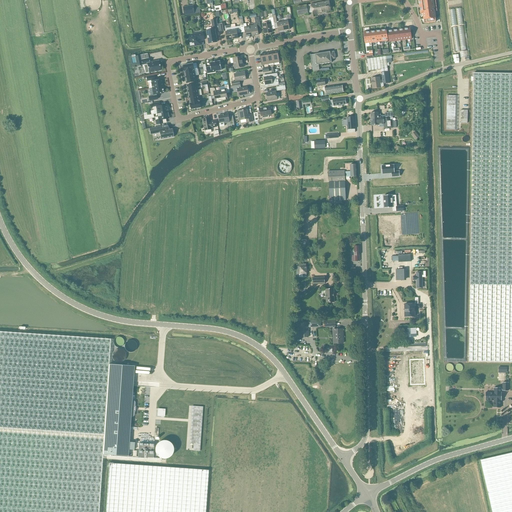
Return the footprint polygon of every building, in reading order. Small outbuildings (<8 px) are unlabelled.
[(419,0),(421,13),(423,13),(424,23),(436,22),(434,12),(437,11),(435,0),(419,0)] [(297,6),(298,16),(308,14),(308,13),(313,12),(313,14),(331,11),(329,1),(312,4),(312,5),(307,6),(307,5),(297,6)] [(220,16),(219,10),(226,9),(226,4),(215,5),(216,16),(220,16)] [(200,8),(194,9),(193,6),(184,7),(185,15),(195,14),(200,13),(200,8)] [(251,26),(252,36),(259,34),(257,25),(257,23),(260,23),(259,17),(254,18),(255,23),(254,24),(254,25),(251,26)] [(274,23),(273,18),(268,19),(269,22),(263,24),(265,34),(272,32),(271,26),(274,26),(274,23)] [(224,23),(220,23),(221,32),(225,31),(227,40),(232,39),(231,31),(231,27),(230,25),(225,26),(224,23)] [(244,27),(246,37),(252,36),(251,26),(247,27),(246,24),(244,24),(244,27)] [(231,31),(232,39),(238,38),(237,33),(242,32),(240,26),(231,27),(231,31)] [(209,43),(217,42),(215,29),(207,31),(209,43)] [(189,41),(190,47),(200,45),(199,40),(200,40),(205,40),(203,32),(199,33),(199,34),(192,35),(192,36),(188,36),(189,39),(188,39),(189,41)] [(310,55),(313,71),(315,70),(315,71),(319,70),(319,64),(332,62),(331,59),(335,58),(335,56),(335,53),(334,51),(330,52),(315,54),(310,55)] [(233,58),(235,68),(244,67),(243,64),(242,64),(241,56),(233,58)] [(384,87),(383,84),(390,83),(389,80),(388,75),(386,60),(392,59),(392,56),(367,59),(369,71),(381,69),(383,80),(380,80),(380,77),(371,78),(373,88),(384,87)] [(147,64),(149,73),(160,70),(161,69),(161,66),(160,67),(158,61),(150,62),(149,59),(141,60),(142,65),(147,64)] [(211,67),(206,68),(207,71),(207,74),(216,73),(216,71),(222,70),(220,61),(217,62),(216,61),(214,62),(210,63),(211,67)] [(245,72),(234,74),(236,81),(232,82),(232,87),(233,87),(240,85),(240,81),(246,80),(245,72)] [(511,73),(474,73),(469,362),(511,362),(511,73)] [(152,88),(162,86),(163,86),(162,79),(155,80),(154,76),(146,77),(147,81),(151,80),(151,81),(151,83),(151,86),(152,86),(152,88)] [(220,90),(222,101),(226,100),(226,99),(228,99),(227,93),(230,93),(228,85),(225,85),(225,89),(220,90)] [(240,85),(233,87),(233,90),(238,89),(239,96),(249,94),(248,94),(250,93),(249,89),(248,89),(247,87),(241,88),(240,85)] [(325,87),(326,94),(343,92),(342,85),(325,87)] [(148,97),(149,101),(157,99),(156,94),(164,93),(162,86),(152,88),(153,95),(153,96),(148,97)] [(216,91),(215,89),(213,88),(210,88),(211,96),(214,96),(215,101),(217,101),(222,101),(220,90),(216,91)] [(278,99),(276,91),(266,93),(268,101),(278,99)] [(338,105),(338,107),(342,107),(342,105),(346,104),(345,98),(330,100),(329,97),(322,98),(322,101),(329,101),(330,106),(334,106),(338,105)] [(154,110),(151,111),(151,114),(157,113),(168,111),(166,105),(160,106),(159,103),(152,104),(154,110)] [(254,113),(255,121),(259,120),(262,120),(262,118),(269,117),(269,115),(272,115),(270,107),(264,108),(264,110),(261,111),(262,112),(257,112),(254,113)] [(248,114),(247,110),(247,109),(241,110),(240,110),(238,110),(237,111),(238,114),(238,113),(240,120),(247,119),(247,122),(253,121),(252,114),(248,114)] [(155,118),(156,124),(163,123),(162,120),(169,118),(168,111),(157,113),(158,117),(155,118)] [(227,123),(228,126),(235,125),(233,115),(229,116),(228,113),(223,114),(223,115),(218,116),(220,123),(224,122),(224,123),(227,123)] [(203,119),(205,130),(212,129),(211,128),(217,127),(216,121),(212,122),(210,122),(210,118),(209,118),(209,117),(206,118),(206,119),(203,119)] [(347,118),(348,133),(355,132),(355,129),(354,117),(347,118)] [(384,124),(384,128),(394,128),(393,121),(390,121),(390,118),(390,117),(371,119),(372,126),(379,125),(379,124),(384,124)] [(159,133),(161,140),(174,137),(172,129),(169,129),(168,125),(149,128),(150,135),(159,133)] [(419,137),(415,131),(411,135),(416,140),(419,137)] [(324,141),(314,141),(314,149),(325,148),(324,141)] [(293,170),(293,169),(293,167),(293,166),(292,164),(291,163),(290,162),(289,161),(288,161),(286,160),(285,160),(283,161),(282,161),(281,162),(279,163),(279,164),(278,166),(278,167),(278,169),(278,170),(279,171),(279,172),(280,173),(281,174),(283,175),(284,175),(285,175),(287,175),(288,175),(289,174),(290,173),(291,172),(292,171),(293,170)] [(346,172),(346,177),(357,177),(356,164),(350,164),(351,172),(346,172)] [(396,166),(383,166),(383,174),(393,174),(393,177),(401,177),(401,172),(396,172),(396,166)] [(345,170),(328,171),(330,204),(342,203),(342,200),(346,200),(345,170)] [(392,195),(384,196),(385,208),(392,207),(396,207),(397,207),(396,203),(393,203),(392,196),(392,195)] [(352,255),(352,261),(355,261),(360,261),(359,246),(354,246),(355,255),(352,255)] [(396,270),(396,280),(404,280),(404,269),(396,270)] [(416,280),(416,288),(423,288),(422,272),(416,272),(416,276),(413,276),(413,280),(416,280)] [(405,304),(405,317),(415,317),(415,308),(421,308),(421,304),(405,304)] [(333,327),(334,343),(343,343),(343,329),(335,329),(335,327),(336,327),(336,321),(325,321),(325,327),(333,327)] [(309,337),(308,322),(300,322),(300,337),(309,337)] [(0,331),(0,511),(98,511),(103,455),(128,456),(131,416),(132,416),(133,416),(134,415),(134,414),(134,411),(135,411),(135,410),(134,410),(135,408),(135,406),(135,403),(135,402),(134,402),(134,401),(133,401),(132,401),(133,386),(133,381),(134,366),(109,364),(111,339),(0,331)] [(424,359),(410,360),(410,385),(425,385),(424,359)] [(494,408),(500,408),(500,401),(501,401),(502,401),(502,393),(501,393),(501,390),(503,390),(503,391),(508,391),(508,383),(503,382),(503,383),(503,388),(501,388),(494,388),(494,393),(486,393),(486,401),(494,401),(494,407),(494,408)] [(139,443),(138,457),(153,458),(154,444),(139,443)] [(511,511),(511,452),(481,460),(492,511),(511,511)] [(105,511),(205,511),(206,511),(208,470),(109,463),(106,505),(105,511)]
